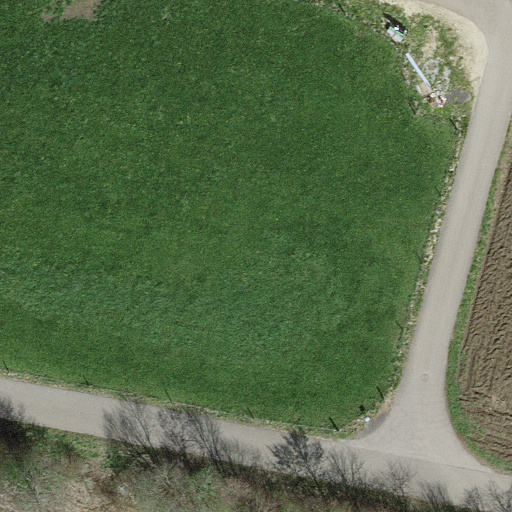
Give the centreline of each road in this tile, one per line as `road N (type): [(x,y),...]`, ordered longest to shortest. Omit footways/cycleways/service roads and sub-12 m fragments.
road 1 (track): [(0,409),(511,489)]
road 2 (track): [(411,474),(442,281),(511,36)]
